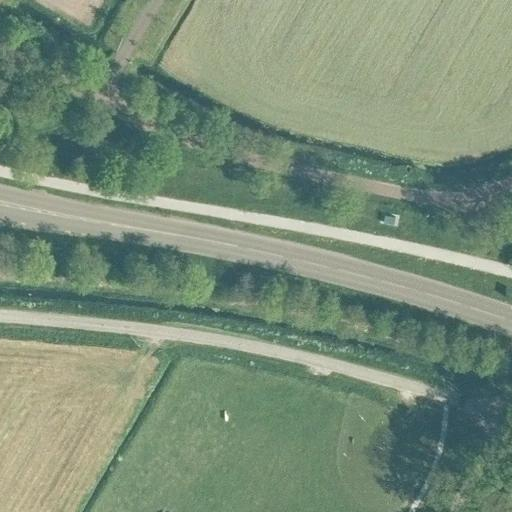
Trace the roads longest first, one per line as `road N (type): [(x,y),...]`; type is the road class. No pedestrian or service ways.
road 1 (unclassified): [(511,174),(419,189),(150,129),(0,50)]
road 2 (secondary): [(511,320),(194,239),(0,204)]
road 3 (track): [(0,318),(337,361),(476,399)]
